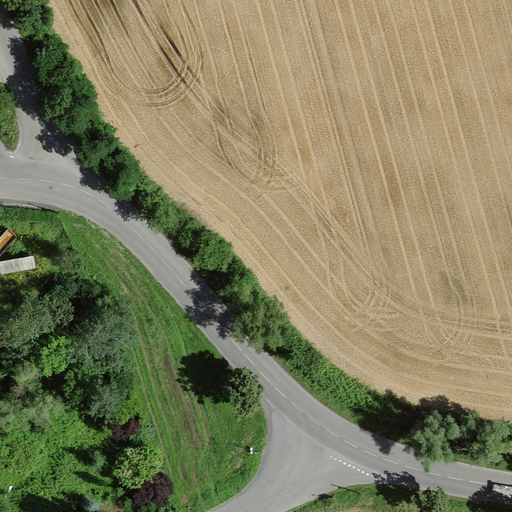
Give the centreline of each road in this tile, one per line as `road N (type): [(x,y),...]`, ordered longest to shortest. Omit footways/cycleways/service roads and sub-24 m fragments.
road 1 (tertiary): [(59,182),(114,211),(318,416)]
road 2 (tertiary): [(318,416),(345,441),(386,458),(511,482)]
road 3 (tertiary): [(59,182),(39,112),(0,42)]
road 4 (residential): [(318,416),(292,471),(244,511)]
